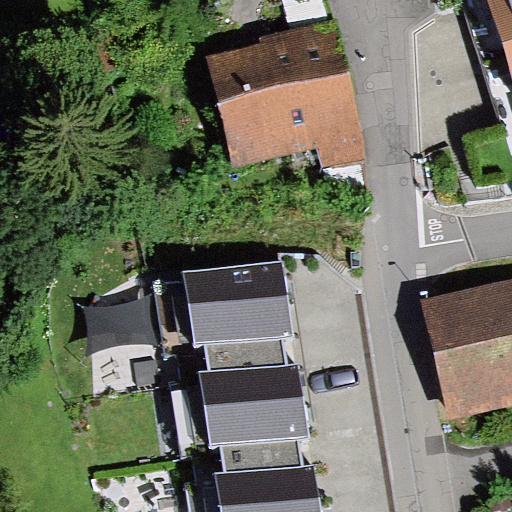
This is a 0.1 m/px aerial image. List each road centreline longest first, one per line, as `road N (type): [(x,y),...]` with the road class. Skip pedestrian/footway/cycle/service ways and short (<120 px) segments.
road 1 (tertiary): [(392,250),(439,511)]
road 2 (tertiary): [(372,18),(392,250)]
road 3 (residential): [(392,250),(511,234)]
